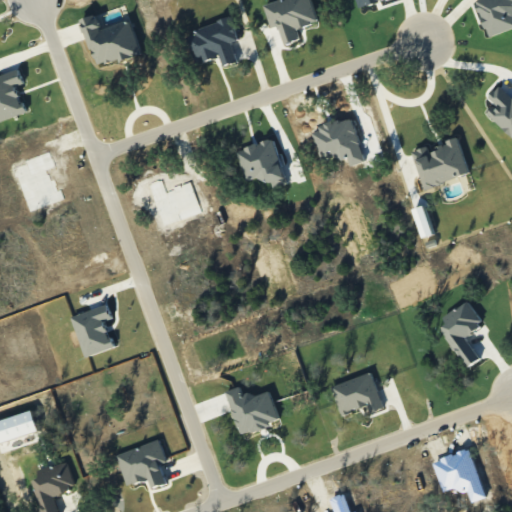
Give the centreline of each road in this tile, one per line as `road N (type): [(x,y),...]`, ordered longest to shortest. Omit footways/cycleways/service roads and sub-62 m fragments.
road 1 (residential): [(223,503),(36,0)]
road 2 (residential): [(94,156),(427,39)]
road 3 (residential): [(198,511),(511,397)]
